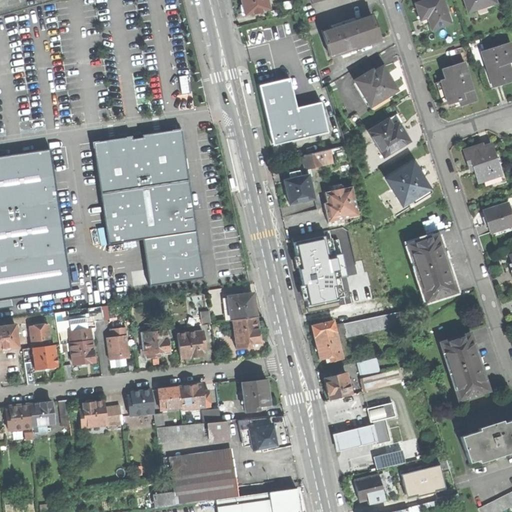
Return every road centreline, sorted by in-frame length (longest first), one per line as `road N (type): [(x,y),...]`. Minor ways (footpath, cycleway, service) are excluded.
road 1 (secondary): [(297,363),(210,0)]
road 2 (residential): [(297,363),(0,398)]
road 3 (unknown): [(0,312),(108,297),(121,247),(106,158),(119,129)]
road 4 (residential): [(511,372),(433,138)]
road 5 (secondary): [(333,511),(297,363)]
road 6 (residential): [(433,138),(388,0)]
